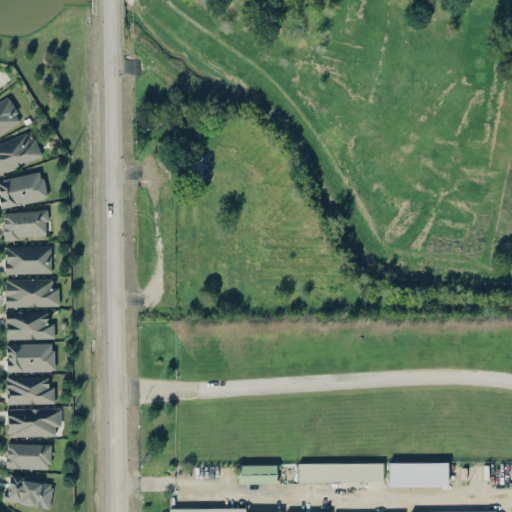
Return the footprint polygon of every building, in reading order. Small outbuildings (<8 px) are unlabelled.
[(0,99),(0,131),(21,120),(7,96),(0,99)] [(0,170),(40,156),(31,131),(0,142),(0,170)] [(202,151),(191,151),(190,177),(201,177),(202,151)] [(0,203),(1,207),(47,197),(41,169),(0,177),(0,203)] [(48,235),(46,208),(0,210),(0,224),(1,238),(48,235)] [(50,272),(50,244),(2,244),(2,272),(50,272)] [(4,306),(57,306),(57,285),(48,285),(48,276),(4,276),(4,306)] [(51,338),(51,310),(4,310),(4,338),(51,338)] [(5,341),(5,370),(53,370),(53,341),(5,341)] [(5,374),(5,402),(52,402),(52,374),(5,374)] [(59,406),(6,406),(6,434),(59,434),(59,406)] [(50,466),(50,442),(4,442),(4,466),(50,466)] [(297,463),(298,481),(383,480),(382,462),(297,463)] [(447,486),(447,462),(388,462),(388,486),(447,486)] [(239,464),(239,483),(276,482),(276,463),(239,464)] [(2,499),(48,507),(52,481),(7,474),(2,499)]
